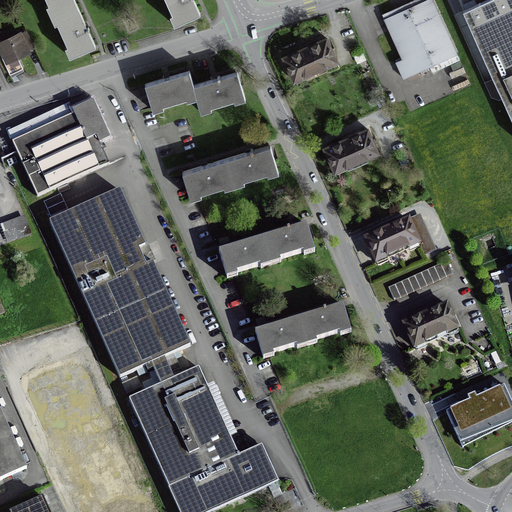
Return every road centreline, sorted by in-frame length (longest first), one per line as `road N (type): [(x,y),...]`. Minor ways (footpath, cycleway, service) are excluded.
road 1 (residential): [(446,485),(269,92),(247,23)]
road 2 (residential): [(0,102),(247,23)]
road 3 (unknown): [(90,74),(130,167),(71,198)]
road 4 (unknown): [(343,0),(364,22),(400,92),(442,79)]
